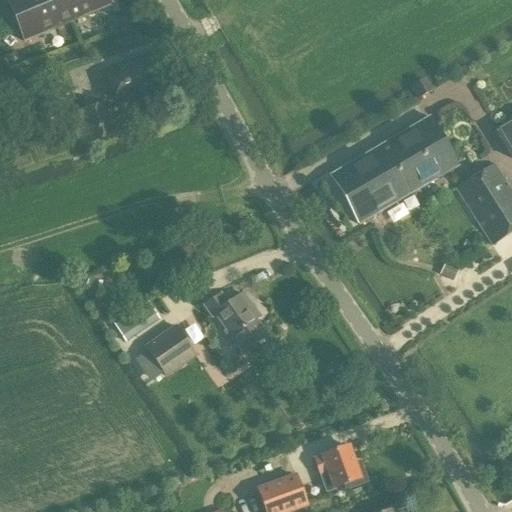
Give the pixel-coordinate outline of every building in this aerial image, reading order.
[(106,0),(4,0),(24,45),(110,8),(106,0)] [(105,72),(118,109),(168,91),(155,55),(105,72)] [(67,116),(79,148),(115,135),(103,103),(67,116)] [(428,119),(374,150),(389,175),(396,171),(411,196),(457,169),(428,119)] [(511,123),(496,133),(511,158),(511,123)] [(389,175),(374,150),(328,177),(357,227),(411,196),(396,171),(389,175)] [(455,191),(473,219),(511,195),(511,193),(494,166),(455,191)] [(511,195),(473,219),(491,248),(511,234),(511,195)] [(446,266),(441,276),(452,282),(457,271),(446,266)] [(82,277),(78,286),(80,290),(85,292),(89,290),(93,281),(91,276),(86,275),(82,277)] [(214,317),(241,356),(265,339),(247,313),(253,310),(242,295),(227,306),(220,295),(202,307),(210,319),(214,317)] [(116,322),(126,340),(160,320),(150,302),(116,322)] [(195,357),(174,328),(144,349),(147,353),(135,361),(150,383),(162,375),(165,379),(195,357)] [(359,482),(357,478),(360,475),(357,469),(354,468),(347,449),(313,461),(319,478),(327,476),(332,491),(359,482)] [(257,491),(264,511),(294,511),(304,508),(293,478),(257,491)]
